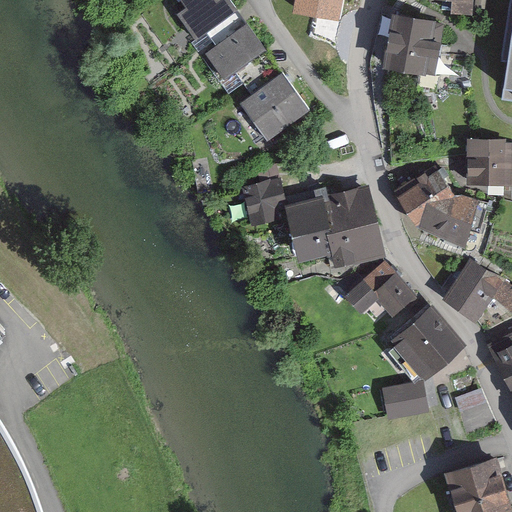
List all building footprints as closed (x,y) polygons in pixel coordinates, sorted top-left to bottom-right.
[(255,12),(246,0),(195,0),(199,4),(184,14),(208,47),(255,12)] [(470,13),(470,0),(455,0),(455,12),(470,13)] [(511,0),(502,62),(510,63),(504,99),(511,100),(511,0)] [(442,25),(395,17),(387,65),(434,73),(442,25)] [(281,51),(258,20),(216,50),(239,81),(281,51)] [(321,112),(292,70),(245,103),(258,121),(248,128),(264,151),(321,112)] [(511,140),(475,138),(473,185),(511,186),(511,140)] [(425,225),(464,197),(455,195),(436,166),(401,189),(425,225)] [(286,215),(278,179),(243,187),(252,223),(286,215)] [(320,189),(333,245),(338,264),(379,254),(364,188),(327,197),(325,187),(320,189)] [(300,253),(333,245),(320,189),(287,197),(300,253)] [(487,202),(464,197),(425,225),(473,249),(487,202)] [(511,311),(511,282),(475,255),(444,298),(481,324),(497,301),(511,312),(511,311)] [(423,298),(389,261),(350,297),(373,322),(387,308),(398,320),(423,298)] [(466,351),(428,306),(391,338),(429,383),(466,351)] [(0,332),(11,323),(0,311),(0,332)] [(511,331),(492,341),(511,382),(511,331)] [(381,388),(386,421),(427,415),(423,383),(381,388)] [(0,418),(0,511),(44,511),(38,485),(0,418)] [(511,511),(511,478),(507,461),(452,476),(462,511),(511,511)]
